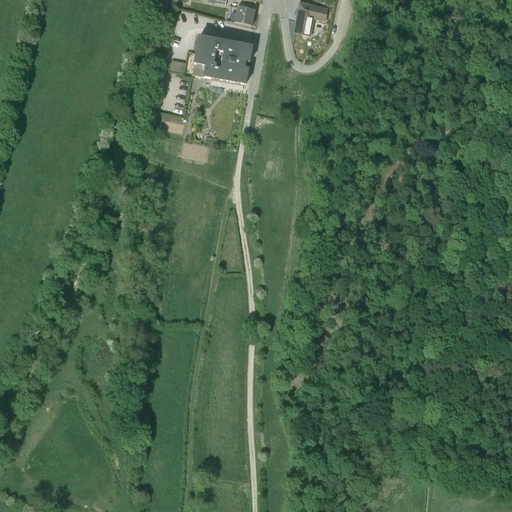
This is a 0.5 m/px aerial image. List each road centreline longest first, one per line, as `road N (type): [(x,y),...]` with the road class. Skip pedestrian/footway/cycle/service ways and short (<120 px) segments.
road 1 (track): [(235,190),(224,211),(195,368),(184,511)]
road 2 (track): [(235,190),(249,288),(255,511)]
road 3 (track): [(116,156),(84,259),(0,441)]
road 4 (track): [(166,0),(116,156)]
road 5 (residential): [(242,143),(269,0)]
